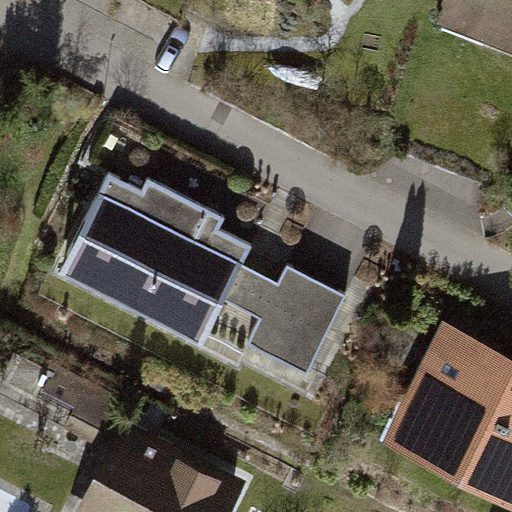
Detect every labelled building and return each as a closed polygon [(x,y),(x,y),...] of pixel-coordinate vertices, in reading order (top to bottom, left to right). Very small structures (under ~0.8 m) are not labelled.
[(511,0),(471,0),(456,31),(511,58),(511,0)] [(0,131),(13,105),(0,98),(0,131)] [(232,320),(246,289),(281,305),(296,272),(261,257),(269,240),(210,214),(220,193),(167,169),(158,190),(121,173),(85,253),(232,320)] [(326,356),(360,282),(303,256),(296,272),(281,305),(269,330),(326,356)] [(511,344),(462,322),(417,420),(511,462),(511,344)] [(78,395),(101,406),(110,388),(88,377),(78,395)] [(61,418),(88,432),(97,415),(69,401),(61,418)] [(210,511),(227,479),(119,425),(74,511),(210,511)]
